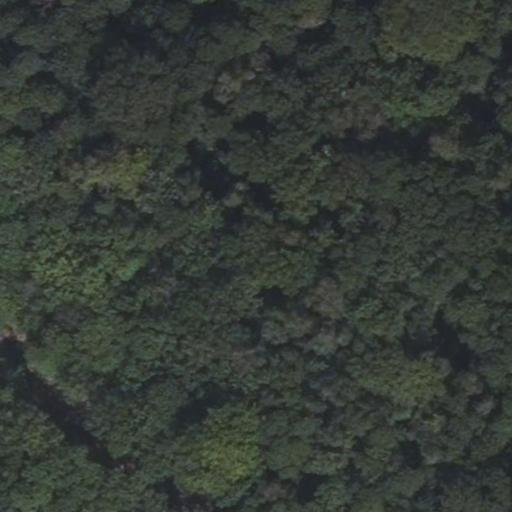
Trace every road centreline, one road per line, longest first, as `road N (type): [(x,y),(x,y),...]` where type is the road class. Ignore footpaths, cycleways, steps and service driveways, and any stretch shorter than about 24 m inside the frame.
road 1 (track): [(205,308),(153,244),(24,185),(0,138)]
road 2 (track): [(170,511),(209,388),(205,308)]
